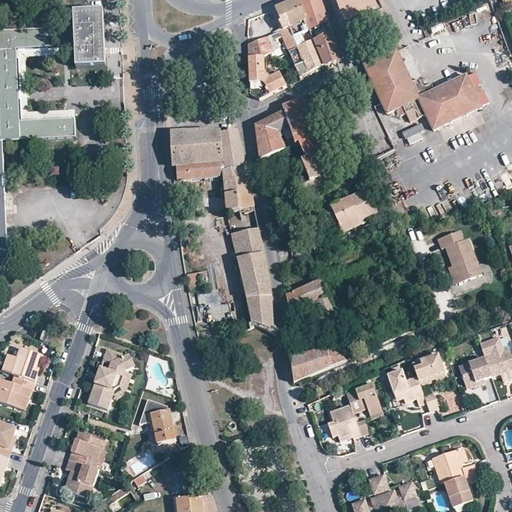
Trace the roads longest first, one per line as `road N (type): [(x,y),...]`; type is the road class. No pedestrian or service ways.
road 1 (residential): [(243,118),(280,304),(286,398),(312,477)]
road 2 (residential): [(84,326),(18,511)]
road 3 (residential): [(177,322),(227,511)]
road 4 (residential): [(327,0),(351,65),(243,118)]
road 5 (residential): [(480,419),(312,477)]
